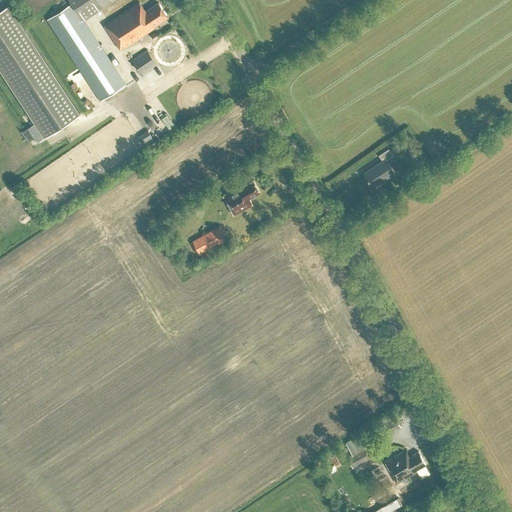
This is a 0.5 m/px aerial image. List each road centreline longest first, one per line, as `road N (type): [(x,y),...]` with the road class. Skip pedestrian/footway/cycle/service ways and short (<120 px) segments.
road 1 (tertiary): [(497,511),(211,0)]
road 2 (track): [(251,71),(359,0)]
